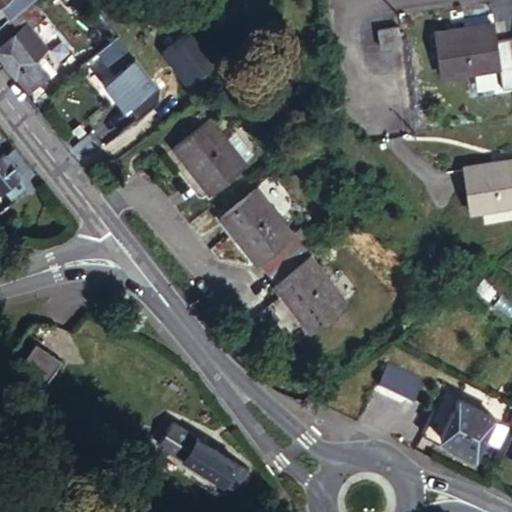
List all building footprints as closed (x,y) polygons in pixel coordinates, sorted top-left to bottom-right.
[(0,0),(0,3),(11,18),(33,0),(0,0)] [(0,53),(29,90),(50,73),(37,58),(50,47),(33,26),(47,15),(36,0),(33,0),(11,18),(0,27),(0,53)] [(199,20),(163,48),(188,79),(223,52),(199,20)] [(503,86),(511,85),(511,56),(509,38),(496,39),(493,20),(435,29),(441,73),(500,66),(503,86)] [(401,43),(398,24),(378,27),(381,46),(401,43)] [(119,33),(96,51),(116,75),(108,82),(140,117),(160,102),(162,88),(119,33)] [(210,190),(245,164),(244,162),(254,155),(237,133),(228,141),(209,117),(174,145),(210,190)] [(9,151),(0,138),(0,183),(5,189),(7,188),(27,172),(35,166),(18,144),(9,151)] [(511,201),(511,157),(464,164),(471,209),(511,201)] [(7,188),(19,203),(47,182),(45,179),(41,174),(36,168),(35,166),(27,172),(7,188)] [(259,259),(269,270),(310,238),(302,227),(294,233),(256,186),(221,215),(257,261),(259,259)] [(310,238),(269,270),(277,281),(275,283),(311,330),(347,301),(311,255),(319,249),(310,238)] [(490,303),(500,291),(487,280),(476,292),(490,303)] [(39,340),(13,375),(39,394),(65,359),(39,340)] [(413,397),(423,378),(389,361),(379,381),(413,397)] [(440,434),(459,396),(446,389),(423,434),(436,440),(440,434)] [(496,415),(459,396),(440,434),(477,454),(496,415)] [(174,415),(159,435),(237,491),(251,471),(174,415)] [(440,434),(436,440),(473,459),(477,454),(440,434)]
